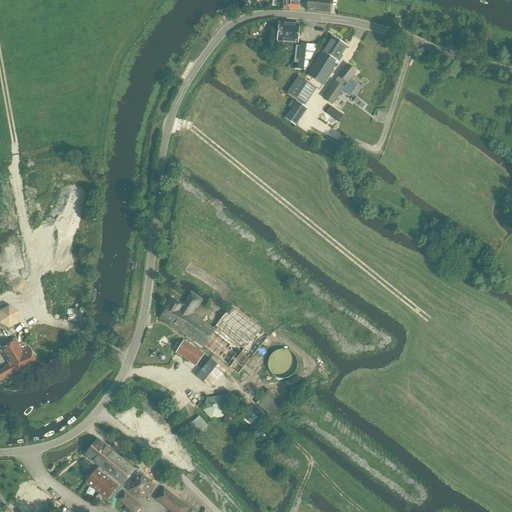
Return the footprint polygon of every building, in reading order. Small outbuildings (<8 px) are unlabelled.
[(277,0),(277,9),(284,9),(288,10),(288,2),(292,2),(292,0),(277,0)] [(288,2),(288,10),(299,10),(298,0),(292,0),(292,2),(288,2)] [(328,13),(329,0),(308,0),(307,11),(328,13)] [(234,18),(239,16),(235,7),(230,10),(234,18)] [(277,48),(287,49),(287,52),(293,52),(292,69),(305,71),(318,45),(298,43),(300,25),(279,23),(277,42),(277,48)] [(323,85),(347,46),(332,37),(322,52),(308,75),(323,85)] [(339,77),(324,98),(332,104),(333,103),(342,90),(349,95),(357,86),(349,80),(355,71),(347,65),(338,77),(339,77)] [(299,77),(287,95),(304,106),(315,88),(299,77)] [(292,109),(285,119),(295,126),(307,109),(296,102),(296,103),(292,101),(288,106),(292,109)] [(55,231),(52,263),(70,265),(73,233),(55,231)] [(191,314),(196,305),(199,301),(191,295),(182,309),(180,308),(182,306),(173,300),(160,319),(204,347),(238,374),(253,356),(268,336),(263,332),(264,331),(232,305),(213,330),(191,314)] [(22,352),(16,341),(0,349),(9,364),(3,367),(4,368),(0,370),(0,381),(14,373),(16,376),(37,365),(28,348),(22,352)] [(196,366),(203,355),(184,342),(177,353),(196,366)] [(283,379),(286,379),(288,378),(290,377),(293,375),(295,373),(296,370),(297,368),(297,366),(297,363),(297,361),(296,358),(294,356),(293,354),(290,352),(288,351),(285,350),(282,350),(279,350),(277,351),(275,352),(273,354),(271,356),(269,358),(268,360),(268,362),(268,364),(268,367),(269,370),(271,373),(273,375),(275,377),(278,378),(280,379),(283,379)] [(211,389),(220,378),(225,372),(210,360),(197,376),(211,389)] [(273,419),(285,405),(268,390),(256,404),(273,419)] [(211,419),(222,417),(226,405),(219,397),(206,398),(203,410),(211,419)] [(256,431),(263,423),(249,411),(242,419),(256,431)] [(4,430),(11,430),(9,418),(2,419),(4,430)] [(274,441),(262,430),(258,434),(270,445),(274,441)] [(122,484),(122,485),(128,490),(127,491),(138,500),(150,495),(152,482),(140,473),(139,474),(134,470),(135,470),(97,440),(85,455),(100,467),(85,484),(107,501),(113,494),(122,484)] [(188,509),(173,496),(164,489),(156,499),(171,511),(194,511),(189,508),(188,509)] [(119,500),(128,508),(124,511),(130,511),(131,511),(132,511),(135,511),(140,507),(124,493),(119,500)]
